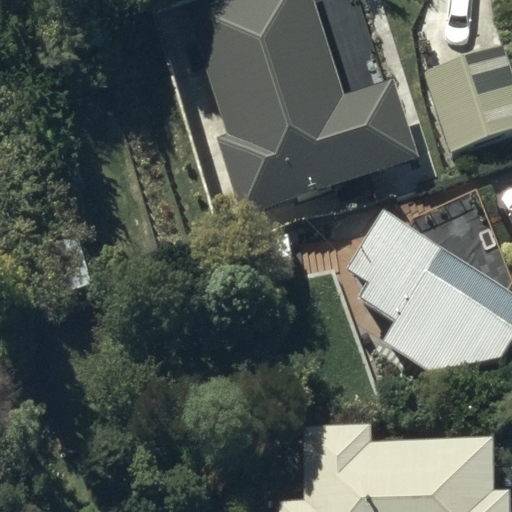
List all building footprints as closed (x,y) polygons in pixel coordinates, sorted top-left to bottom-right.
[(309,0),(255,0),(185,22),(226,152),(217,155),(241,232),(416,176),(392,99),(346,114),(309,0)] [(511,89),(503,63),(425,87),(451,167),(511,146),(511,89)] [(511,314),(384,227),(335,298),(397,340),(385,358),(433,390),(481,384),(483,375),(499,380),(511,364),(511,314)] [(81,251),(29,263),(41,314),(93,302),(81,251)] [(304,511),(511,511),(511,457),(501,457),(501,473),(373,469),(374,451),(304,449),(304,511)]
